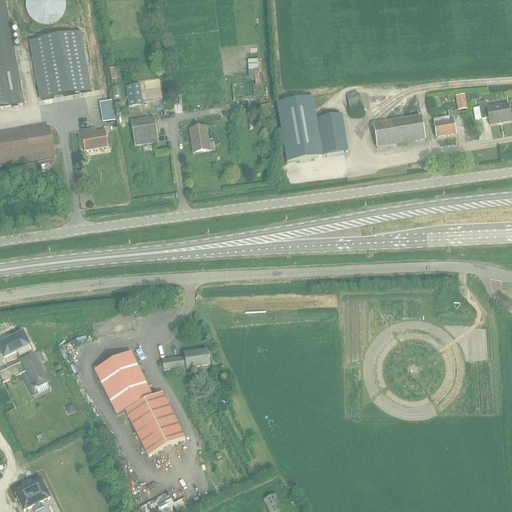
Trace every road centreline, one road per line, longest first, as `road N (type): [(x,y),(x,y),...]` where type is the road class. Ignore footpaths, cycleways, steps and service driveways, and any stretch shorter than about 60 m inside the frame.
road 1 (unclassified): [(0,241),(511,171)]
road 2 (unclassified): [(0,296),(95,283),(400,267),(462,267),(511,278)]
road 3 (secondary): [(511,195),(166,252)]
road 4 (secondary): [(166,252),(511,232)]
road 5 (secondary): [(0,270),(166,252)]
